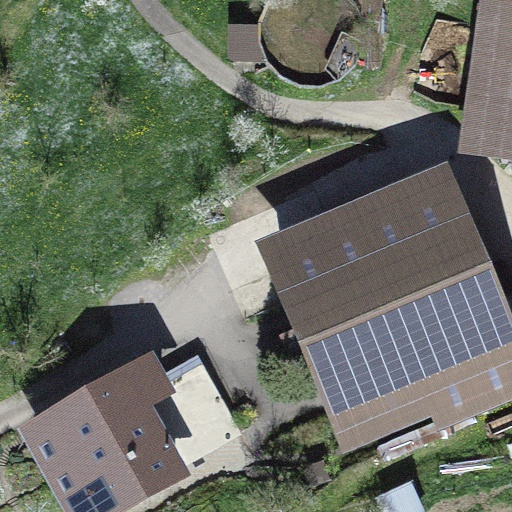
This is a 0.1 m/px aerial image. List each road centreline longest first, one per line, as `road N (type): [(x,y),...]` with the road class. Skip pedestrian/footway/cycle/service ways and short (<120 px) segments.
road 1 (track): [(418,159),(243,248),(149,353),(0,425)]
road 2 (track): [(134,0),(228,102),(300,122),(392,130),(418,159),(511,227)]
